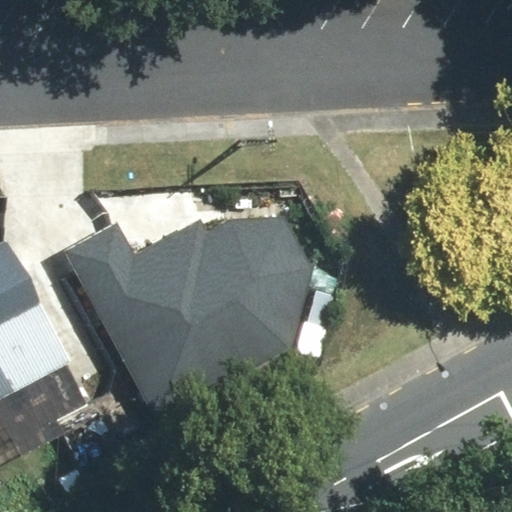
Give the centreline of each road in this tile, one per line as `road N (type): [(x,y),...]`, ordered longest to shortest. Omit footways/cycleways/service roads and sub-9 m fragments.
road 1 (unclassified): [(0,80),(511,58)]
road 2 (secondary): [(327,511),(511,412)]
